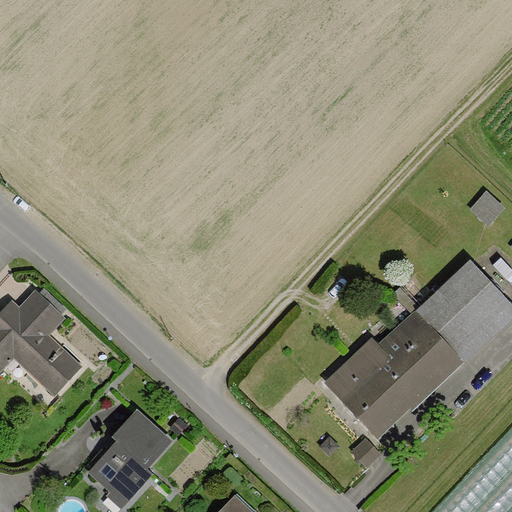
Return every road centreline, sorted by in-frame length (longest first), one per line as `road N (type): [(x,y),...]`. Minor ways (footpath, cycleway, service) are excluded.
road 1 (track): [(196,393),(511,60)]
road 2 (residential): [(18,230),(329,511)]
